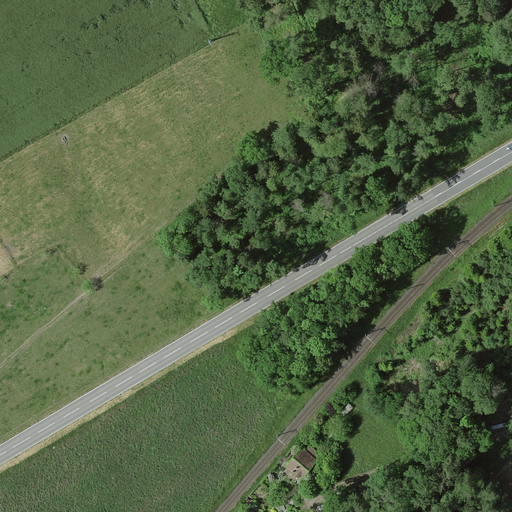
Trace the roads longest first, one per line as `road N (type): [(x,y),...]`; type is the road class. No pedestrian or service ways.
road 1 (secondary): [(511,151),(0,455)]
road 2 (track): [(251,157),(333,106),(464,0)]
road 3 (unclassified): [(511,432),(329,487)]
